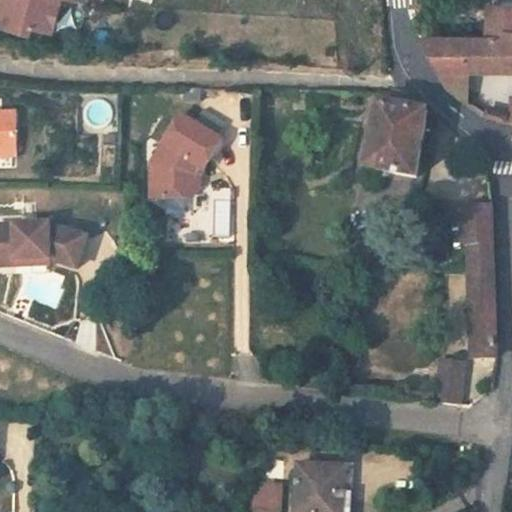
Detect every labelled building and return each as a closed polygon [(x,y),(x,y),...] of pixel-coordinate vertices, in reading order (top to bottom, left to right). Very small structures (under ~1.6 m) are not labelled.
[(0,28),(31,36),(33,28),(53,33),(61,0),(1,0),(1,1),(6,2),(4,10),(0,8),(0,28)] [(430,58),(446,92),(464,103),(468,72),(511,72),(511,6),(486,7),(486,39),(437,39),(427,6),(412,8),(413,14),(420,34),(430,58)] [(184,89),(184,101),(199,102),(200,89),(184,89)] [(310,94),(296,93),(295,106),(309,107),(310,94)] [(418,179),(429,114),(416,101),(405,96),(398,96),(397,106),(380,103),(368,169),(418,179)] [(398,96),(382,96),(380,103),(397,106),(398,96)] [(202,110),(194,125),(216,138),(224,124),(202,110)] [(16,114),(0,114),(0,148),(16,149),(16,114)] [(150,199),(188,200),(189,174),(195,165),(204,171),(222,142),(216,138),(194,125),(179,116),(150,163),(150,199)] [(0,148),(0,157),(16,157),(16,149),(0,148)] [(189,174),(188,200),(199,190),(199,179),(204,171),(195,165),(189,174)] [(494,247),(492,207),(464,209),(464,246),(468,246),(469,247),(494,247)] [(0,225),(0,266),(13,266),(13,275),(48,275),(48,261),(75,270),(85,239),(59,231),(48,231),(48,226),(0,225)] [(473,358),(499,357),(494,247),(469,247),(473,358)] [(342,352),(340,374),(357,376),(359,354),(342,352)] [(442,357),(437,399),(459,402),(465,360),(442,357)] [(346,468),(300,466),(297,511),(338,511),(340,493),(345,493),(346,468)]
